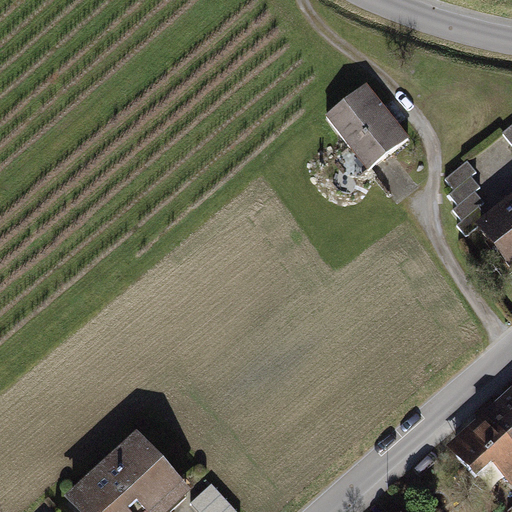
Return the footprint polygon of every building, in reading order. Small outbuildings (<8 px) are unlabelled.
[(363,88),(324,118),(366,175),(407,143),(363,88)] [(511,121),(501,131),(511,143),(511,121)] [(455,223),(465,236),(476,227),(484,221),(475,210),(484,203),(474,191),(481,186),(473,175),(477,172),(468,161),(446,177),(454,189),(448,193),(457,205),(452,208),(460,220),(455,223)] [(511,199),(484,221),(476,227),(511,273),(511,199)] [(511,392),(497,405),(511,420),(511,392)] [(511,420),(497,405),(444,450),(487,496),(511,473),(511,420)] [(167,511),(186,495),(132,437),(62,501),(71,511),(167,511)] [(200,511),(240,511),(214,484),(193,504),(200,511)]
